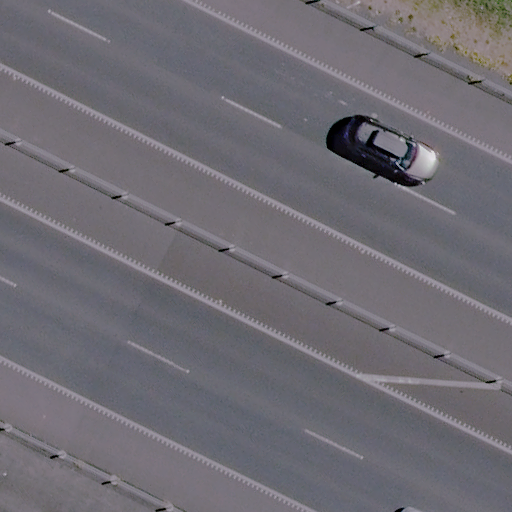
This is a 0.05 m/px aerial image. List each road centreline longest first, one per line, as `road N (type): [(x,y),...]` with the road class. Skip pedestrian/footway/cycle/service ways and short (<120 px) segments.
road 1 (motorway): [(511,511),(0,250)]
road 2 (motorway): [(57,0),(511,231)]
